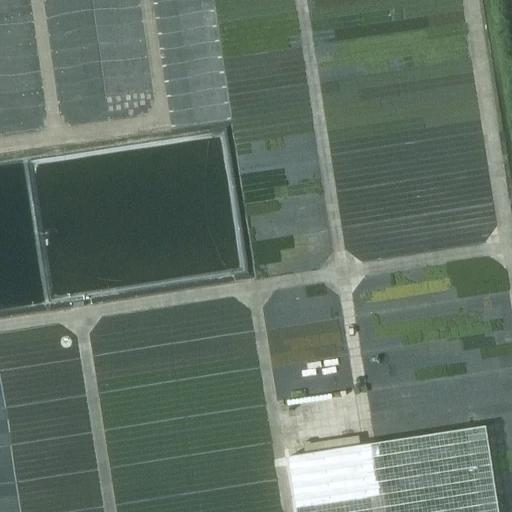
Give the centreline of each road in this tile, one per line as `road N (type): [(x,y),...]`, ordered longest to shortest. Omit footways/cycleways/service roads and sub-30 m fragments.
road 1 (track): [(0,328),(340,276),(301,0)]
road 2 (track): [(0,143),(165,120),(148,0)]
road 3 (track): [(511,245),(473,0)]
road 4 (track): [(288,511),(253,289)]
road 5 (track): [(79,317),(108,511)]
road 6 (track): [(340,276),(511,248)]
